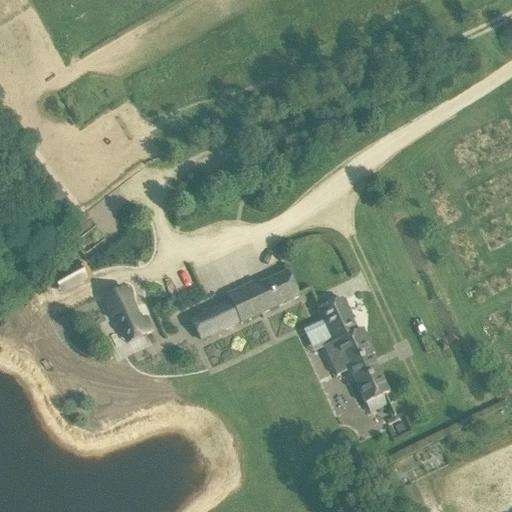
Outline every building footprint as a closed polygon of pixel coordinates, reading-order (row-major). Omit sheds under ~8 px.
[(28,149),(14,159),(59,216),(72,206),(28,149)] [(257,281),(225,296),(229,303),(230,302),(240,322),(238,323),(239,326),(299,298),(287,271),(258,285),(257,281)] [(45,284),(52,296),(69,287),(62,275),(45,284)] [(139,321),(125,290),(102,300),(111,319),(114,318),(127,345),(151,333),(145,318),(139,321)] [(341,300),(317,312),(332,344),(323,349),(336,377),(349,372),(369,414),(388,406),(394,418),(395,418),(385,396),(388,394),(371,357),(374,355),(362,330),(357,332),(341,300)] [(230,302),(229,303),(190,321),(200,341),(238,323),(240,322),(230,302)] [(429,511),(417,484),(395,494),(402,511),(429,511)]
